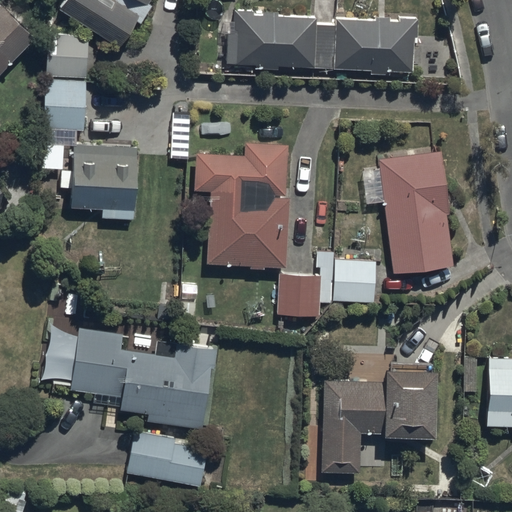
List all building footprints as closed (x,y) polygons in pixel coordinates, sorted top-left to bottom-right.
[(58,0),(55,5),(120,43),(135,17),(139,19),(150,0),(58,0)] [(0,78),(37,39),(0,5),(0,78)] [(224,65),(414,73),(416,21),(226,13),(224,65)] [(44,71),(85,73),(87,30),(46,28),(44,71)] [(188,109),(172,108),(170,156),(187,156),(188,109)] [(200,266),(282,271),(290,143),(208,139),(200,266)] [(71,146),(69,214),(140,215),(141,148),(71,146)] [(379,159),(397,274),(461,264),(443,149),(379,159)] [(0,202),(8,197),(0,183),(0,202)] [(372,255),(330,255),(329,297),(371,298),(372,255)] [(281,317),(321,317),(321,276),(282,275),(281,317)] [(69,409),(203,431),(216,350),(82,329),(69,409)] [(511,348),(485,346),(480,418),(511,419),(511,348)] [(473,351),(460,352),(461,387),(474,387),(473,351)] [(322,352),(318,465),(356,467),(358,424),(428,427),(431,357),(322,352)] [(206,442),(133,426),(123,468),(197,484),(206,442)]
